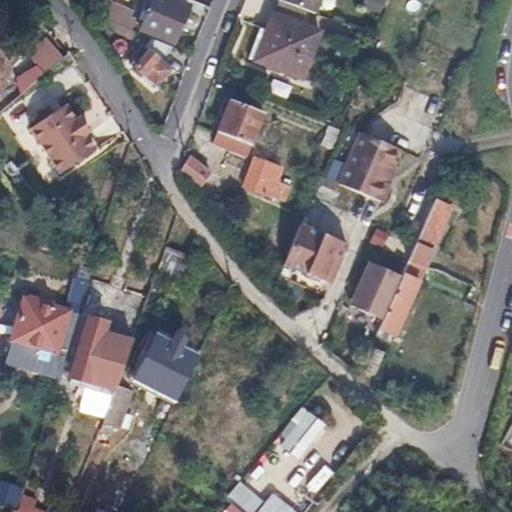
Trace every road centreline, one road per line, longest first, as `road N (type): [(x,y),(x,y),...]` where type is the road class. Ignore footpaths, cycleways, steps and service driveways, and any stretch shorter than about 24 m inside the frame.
road 1 (residential): [(18,0),(55,19),(188,220),(252,291),(397,436),(446,469)]
road 2 (residential): [(511,246),(469,418),(446,469)]
